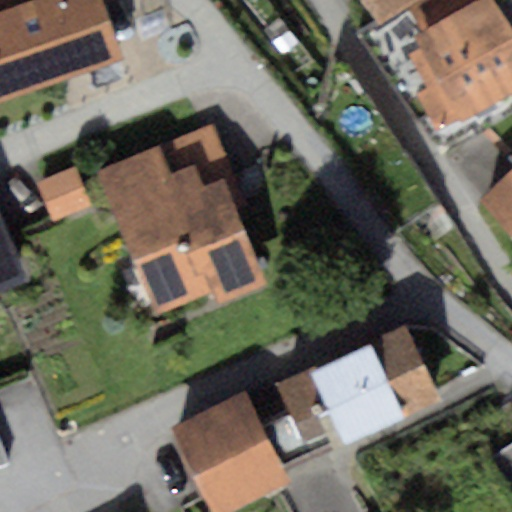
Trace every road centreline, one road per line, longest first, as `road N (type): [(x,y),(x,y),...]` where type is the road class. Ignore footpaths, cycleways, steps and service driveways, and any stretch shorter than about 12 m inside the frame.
road 1 (residential): [(511,365),(460,327),(197,0)]
road 2 (residential): [(320,0),(455,190),(511,287)]
